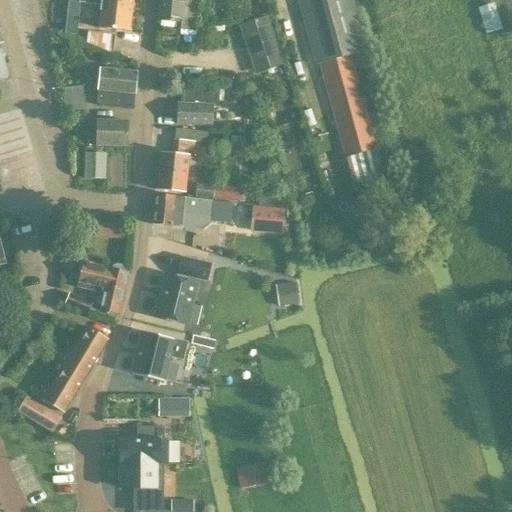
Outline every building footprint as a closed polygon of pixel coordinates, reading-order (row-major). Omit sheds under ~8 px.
[(77,0),(78,4),(85,5),(101,7),(131,10),(132,0),(77,0)] [(195,31),(198,0),(160,0),(158,21),(180,24),(179,30),(195,31)] [(302,0),(346,158),(376,149),(350,55),(366,51),(351,0),(302,0)] [(128,33),(131,10),(101,7),(98,29),(128,33)] [(240,26),(243,33),(256,73),(282,64),(267,17),(240,26)] [(77,19),(66,19),(66,35),(77,35),(77,19)] [(86,31),(85,40),(111,50),(113,35),(86,31)] [(0,82),(8,80),(5,69),(0,50),(0,46),(3,46),(0,36),(0,82)] [(132,111),(136,74),(99,70),(96,104),(101,108),(132,111)] [(67,113),(83,110),(79,87),(63,90),(67,113)] [(183,89),(183,105),(177,105),(176,125),(211,127),(213,107),(218,107),(219,91),(183,89)] [(128,146),(128,122),(96,122),(95,146),(128,146)] [(173,140),(171,156),(160,155),(156,191),(184,194),(188,159),(192,159),(194,143),(173,140)] [(105,180),(106,153),(84,153),(83,178),(105,180)] [(194,197),(212,199),(213,188),(196,186),(194,197)] [(212,199),(212,200),(236,203),(238,190),(237,190),(213,188),(212,199)] [(234,205),(157,195),(153,226),(202,232),(209,222),(210,220),(232,223),(234,205)] [(284,234),(285,208),(252,206),(250,231),(284,234)] [(97,223),(98,239),(121,239),(120,223),(97,223)] [(63,255),(62,261),(63,261),(70,263),(73,252),(64,250),(63,255)] [(155,318),(188,326),(198,283),(194,282),(195,278),(207,281),(211,266),(182,259),(178,274),(180,275),(179,278),(166,275),(155,318)] [(112,268),(111,271),(83,264),(77,289),(103,296),(99,311),(118,316),(128,275),(125,274),(126,271),(125,269),(123,267),(116,266),(114,266),(112,268)] [(277,307),(280,307),(297,305),(298,305),(296,283),(275,286),(277,307)] [(69,293),(64,305),(87,315),(93,303),(69,293)] [(63,414),(108,340),(87,328),(42,401),(63,414)] [(131,374),(131,375),(163,383),(164,382),(163,382),(169,358),(182,361),(186,343),(141,332),(141,333),(131,374)] [(193,337),(191,345),(212,350),(214,342),(193,337)] [(168,398),(157,398),(158,416),(168,416),(168,398)] [(18,413),(52,433),(61,419),(27,399),(18,413)] [(137,440),(119,440),(119,463),(162,464),(162,465),(167,465),(167,464),(167,440),(162,440),(162,428),(137,428),(137,440)] [(162,464),(119,463),(119,488),(134,488),(133,511),(161,511),(162,465),(162,464)] [(264,465),(237,471),(240,488),(247,487),(267,483),(264,465)] [(181,499),(170,499),(170,511),(181,511),(181,499)]
